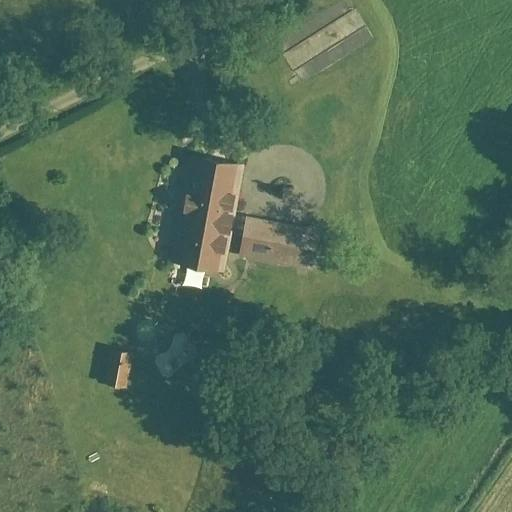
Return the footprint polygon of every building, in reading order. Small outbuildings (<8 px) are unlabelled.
[(351,0),(343,0),(275,40),(300,83),(375,40),(351,0)] [(245,163),(189,153),(169,261),(225,271),(245,163)] [(320,228),(246,215),(238,256),(313,270),(320,228)] [(183,334),(152,360),(166,378),(198,352),(183,334)] [(133,351),(109,347),(103,383),(127,386),(133,351)]
